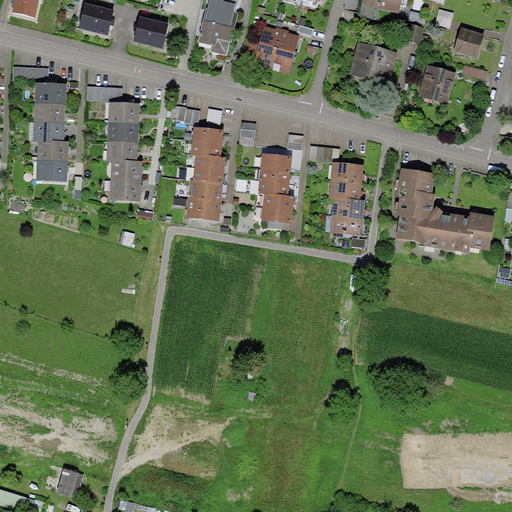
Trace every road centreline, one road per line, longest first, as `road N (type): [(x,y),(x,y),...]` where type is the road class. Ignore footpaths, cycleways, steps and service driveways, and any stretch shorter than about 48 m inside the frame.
road 1 (track): [(111,433),(154,386),(168,238),(200,235),(361,260),(371,244),(386,132)]
road 2 (primary): [(511,444),(192,429),(0,400)]
road 3 (residential): [(0,37),(311,111)]
road 4 (residential): [(311,111),(482,157)]
